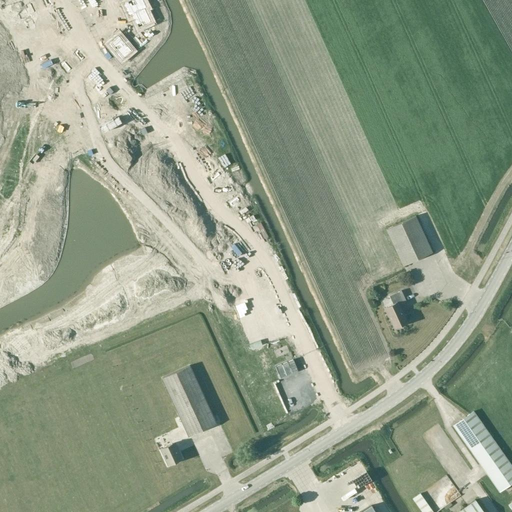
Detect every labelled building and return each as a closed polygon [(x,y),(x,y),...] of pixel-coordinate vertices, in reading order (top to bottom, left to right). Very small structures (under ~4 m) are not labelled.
[(13,0),(0,0),(0,4),(2,10),(15,4),(13,0)] [(143,0),(130,0),(123,4),(129,16),(132,15),(145,8),(147,7),(143,0)] [(145,8),(132,15),(138,28),(151,22),(145,8)] [(24,21),(12,27),(20,44),(32,39),(24,21)] [(118,35),(108,44),(122,60),(132,51),(118,35)] [(43,54),(26,66),(34,77),(51,65),(43,54)] [(64,79),(53,95),(65,103),(76,88),(64,79)] [(15,93),(6,110),(20,117),(28,100),(15,93)] [(48,108),(42,120),(60,128),(66,116),(48,108)] [(0,132),(0,146),(12,149),(16,136),(0,132)] [(36,136),(32,149),(51,155),(55,142),(36,136)] [(30,167),(28,180),(49,182),(50,169),(30,167)] [(28,195),(27,209),(47,210),(48,197),(28,195)] [(416,216),(386,229),(403,266),(432,252),(416,216)] [(23,223),(21,236),(41,239),(42,226),(23,223)] [(21,249),(14,260),(31,272),(38,260),(21,249)] [(2,264),(0,265),(0,284),(3,289),(14,281),(2,265),(3,265),(2,264)] [(119,282),(107,288),(111,297),(123,292),(119,282)] [(393,304),(385,307),(394,328),(395,328),(396,329),(400,327),(400,326),(407,323),(399,305),(406,302),(401,291),(389,296),(393,304)] [(293,359),(276,366),(280,378),(298,371),(293,359)] [(190,365),(162,378),(188,437),(217,424),(190,365)] [(511,467),(473,412),(453,426),(499,491),(511,482),(511,467)] [(161,449),(168,465),(182,459),(174,443),(161,449)] [(432,511),(420,494),(412,500),(420,511),(432,511)] [(483,511),(475,500),(457,511),(483,511)]
